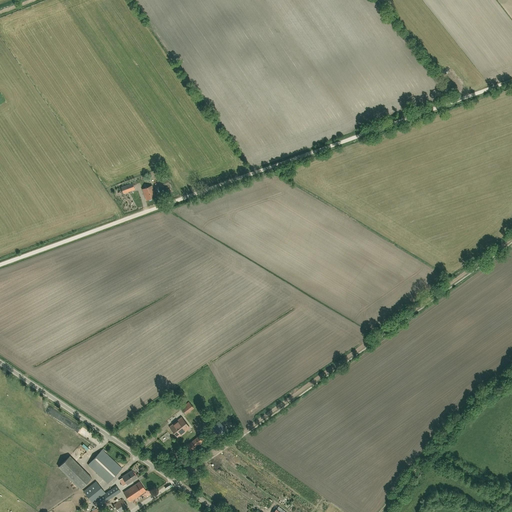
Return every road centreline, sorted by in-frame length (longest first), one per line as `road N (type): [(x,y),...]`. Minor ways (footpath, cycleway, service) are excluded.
road 1 (track): [(511,80),(0,265)]
road 2 (track): [(173,481),(511,238)]
road 3 (unclassified): [(173,481),(0,363)]
road 4 (track): [(511,376),(459,417),(380,511)]
